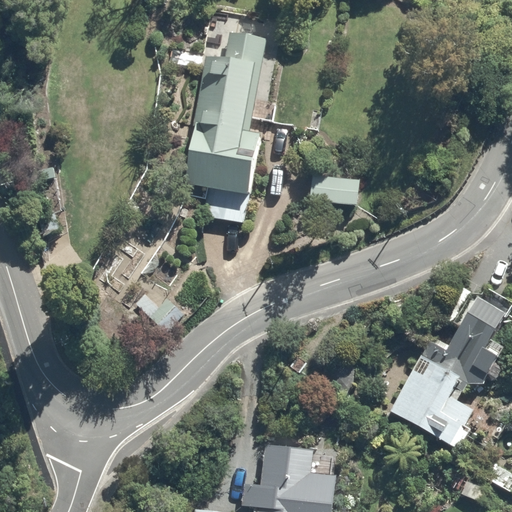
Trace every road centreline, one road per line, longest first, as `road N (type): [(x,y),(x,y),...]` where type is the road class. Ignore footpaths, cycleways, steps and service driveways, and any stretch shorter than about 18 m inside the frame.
road 1 (residential): [(511,152),(475,214),(440,241),(271,306),(226,332),(145,402),(97,408)]
road 2 (residential): [(97,408),(64,396),(40,368),(0,245)]
